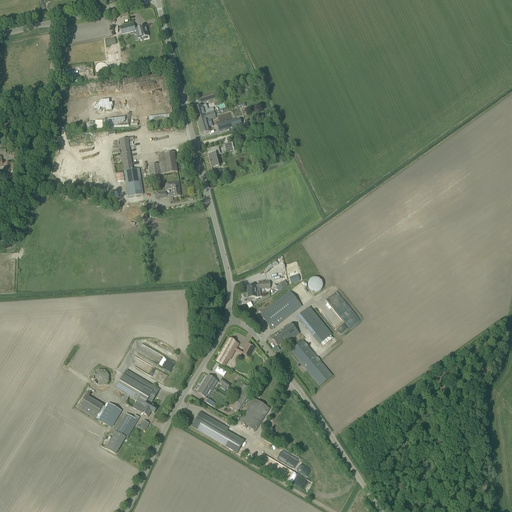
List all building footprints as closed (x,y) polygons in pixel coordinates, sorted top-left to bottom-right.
[(146,37),(148,36),(145,26),(135,29),(133,24),(120,27),(122,35),(136,31),(137,35),(139,34),(141,41),(146,39),(146,37)] [(219,98),(217,93),(199,98),(201,103),(215,99),(219,98)] [(209,120),(216,118),(215,114),(214,112),(205,114),(202,106),(193,109),(201,135),(210,132),(206,119),(208,119),(209,120)] [(148,123),(170,121),(169,115),(148,116),(148,123)] [(240,119),(217,125),(219,132),(232,128),(233,130),(242,128),(240,119)] [(119,140),(128,197),(143,195),(139,174),(138,169),(132,170),(128,141),(129,141),(128,138),(124,139),(119,140)] [(223,145),(225,153),(234,151),(232,143),(223,145)] [(210,153),(208,154),(212,168),(217,167),(218,167),(215,156),(220,155),(218,146),(213,148),(209,149),(210,153)] [(164,155),(167,174),(177,172),(174,153),(164,155)] [(149,166),(149,171),(150,177),(161,175),(159,164),(149,166)] [(173,195),(166,196),(166,193),(157,194),(157,200),(180,196),(179,188),(179,182),(167,184),(167,189),(172,189),(173,195)] [(322,290),(318,277),(306,280),(310,294),(322,290)] [(248,287),(248,298),(253,298),(257,297),(256,290),(270,289),(270,282),(259,283),(259,286),(253,287),(248,287)] [(260,315),(272,330),(301,306),(289,291),(260,315)] [(297,318),(314,339),(326,329),(309,308),(297,318)] [(272,340),(277,346),(284,340),(287,344),(299,334),(291,324),(272,340)] [(216,361),(220,364),(224,366),(235,348),(236,349),(238,345),(228,339),(216,361)] [(291,351),(320,387),(332,376),(303,341),(291,351)] [(172,362),(146,347),(141,355),(167,370),(172,362)] [(167,375),(143,363),(140,370),(164,382),(167,375)] [(109,376),(105,371),(98,371),(93,375),(93,381),(97,386),(103,387),(108,383),(109,376)] [(122,379),(115,390),(126,396),(136,402),(132,408),(148,417),(151,412),(154,414),(157,408),(151,404),(159,390),(155,387),(127,371),(122,379)] [(197,393),(205,398),(213,386),(214,386),(217,382),(208,376),(197,393)] [(222,385),(220,387),(225,390),(226,388),(228,389),(230,385),(222,380),(219,383),(222,385)] [(229,408),(237,413),(251,390),(244,386),(229,408)] [(239,422),(255,432),(270,409),(254,399),(239,422)] [(98,421),(111,429),(121,412),(108,404),(98,421)] [(191,427),(196,429),(233,451),(239,440),(226,432),(228,428),(204,415),(200,412),(191,427)] [(113,436),(105,449),(115,455),(126,437),(127,438),(139,418),(135,416),(135,415),(133,418),(126,414),(115,431),(113,436)] [(137,427),(144,432),(149,424),(143,421),(140,426),(139,425),(137,427)]
